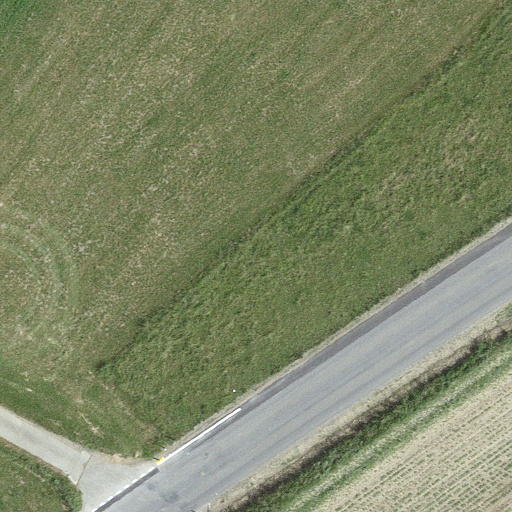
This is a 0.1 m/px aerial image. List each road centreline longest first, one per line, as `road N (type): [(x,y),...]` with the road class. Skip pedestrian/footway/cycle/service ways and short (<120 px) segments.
road 1 (tertiary): [(167,511),(511,280)]
road 2 (track): [(0,417),(167,511)]
